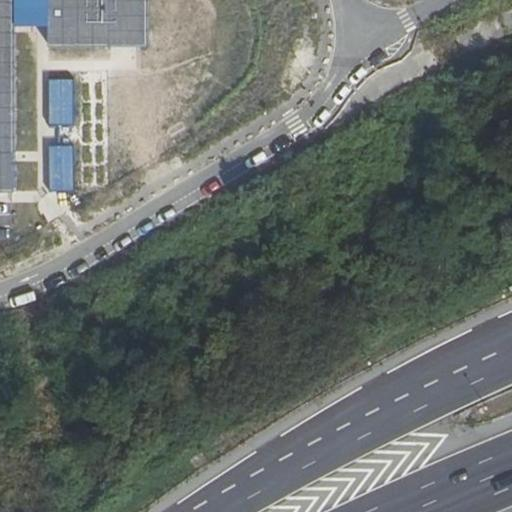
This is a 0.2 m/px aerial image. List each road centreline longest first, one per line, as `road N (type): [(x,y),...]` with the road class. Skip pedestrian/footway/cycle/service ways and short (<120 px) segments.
road 1 (unclassified): [(453,0),(414,21),(273,140),(65,266),(0,291)]
road 2 (motorway): [(511,362),(222,511)]
